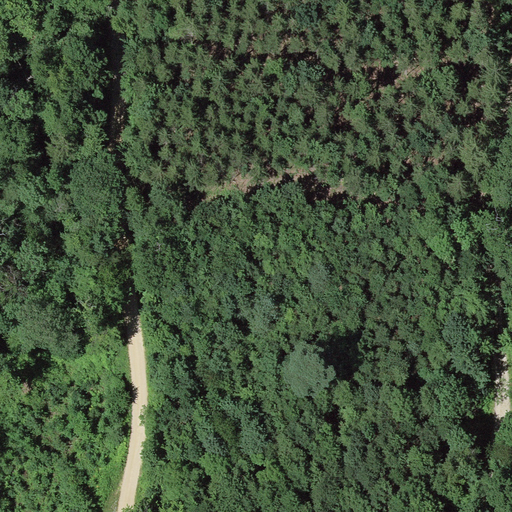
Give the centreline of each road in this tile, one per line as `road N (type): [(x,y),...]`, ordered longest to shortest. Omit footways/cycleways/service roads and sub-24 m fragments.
road 1 (track): [(115,0),(122,65),(114,220),(140,371),(138,444),(119,511)]
road 2 (track): [(475,511),(496,435),(495,249),(511,108)]
